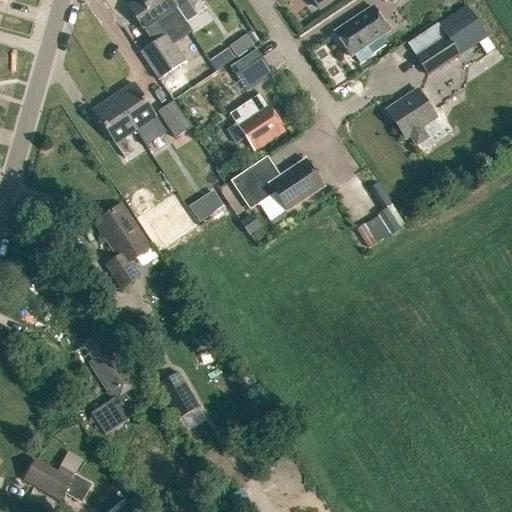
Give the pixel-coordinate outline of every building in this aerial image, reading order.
[(190,31),(175,9),(168,0),(138,0),(128,7),(144,31),(155,23),(163,35),(138,52),(158,83),(189,63),(169,33),(171,32),(177,40),(190,31)] [(168,0),(175,9),(186,2),(195,16),(204,10),(197,0),(168,0)] [(311,0),(318,9),(332,0),(311,0)] [(428,75),(488,36),(467,4),(437,23),(444,34),(414,54),(428,75)] [(359,64),(372,55),(367,47),(389,32),(372,7),(334,33),(350,58),(353,56),(359,64)] [(253,48),(245,37),(230,48),(237,58),(253,48)] [(226,50),(221,54),(227,64),(233,60),(226,50)] [(240,81),(260,68),(250,53),(230,67),(240,81)] [(112,97),(135,131),(146,124),(155,138),(164,132),(155,117),(133,83),(112,97)] [(385,111),(405,140),(409,137),(416,146),(428,139),(421,129),(436,119),(417,90),(385,111)] [(124,138),(135,131),(112,97),(92,110),(114,144),(115,144),(124,158),(134,152),(124,138)] [(263,106),(258,97),(230,116),(254,152),(284,132),(266,104),(263,106)] [(156,113),(174,139),(190,128),(172,102),(156,113)] [(187,147),(208,176),(221,167),(200,137),(187,147)] [(280,178),(266,158),(230,183),(249,211),(275,194),(287,212),(322,188),(304,162),(280,178)] [(200,225),(211,219),(200,202),(190,209),(200,225)] [(121,289),(139,277),(129,262),(149,249),(120,206),(93,223),(117,258),(105,266),(121,289)] [(195,225),(182,206),(157,222),(170,241),(195,225)] [(400,230),(387,209),(377,215),(390,236),(400,230)] [(113,356),(100,337),(85,347),(97,366),(93,369),(114,400),(92,415),(105,436),(129,421),(119,406),(127,401),(123,394),(138,384),(117,353),(113,356)] [(177,371),(159,382),(172,403),(170,405),(179,418),(198,406),(199,405),(191,392),(190,393),(177,371)] [(56,473),(35,461),(26,477),(31,480),(29,484),(59,502),(63,495),(82,505),(91,488),(87,485),(88,484),(59,468),(56,473)] [(176,479),(186,496),(208,483),(197,466),(176,479)] [(206,511),(225,511),(219,503),(206,511)]
